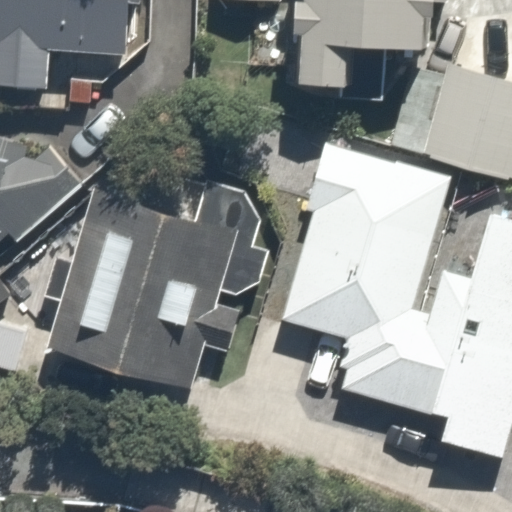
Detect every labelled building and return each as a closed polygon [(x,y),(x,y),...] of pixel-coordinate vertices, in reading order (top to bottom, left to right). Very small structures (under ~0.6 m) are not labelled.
[(0,0),(0,80),(42,85),(47,39),(102,45),(106,0),(0,0)] [(240,0),(268,3),(261,72),(322,78),(326,36),(413,44),(417,0),(441,0),(442,0),(441,0),(240,0)] [(511,181),(511,178),(511,98),(409,70),(387,147),(511,181)] [(0,235),(19,241),(40,158),(0,147),(0,235)] [(232,282),(256,189),(185,170),(173,216),(69,189),(25,354),(168,391),(199,273),(232,282)] [(23,314),(0,309),(0,361),(14,364),(23,314)] [(139,463),(127,509),(136,511),(222,511),(229,488),(139,463)]
